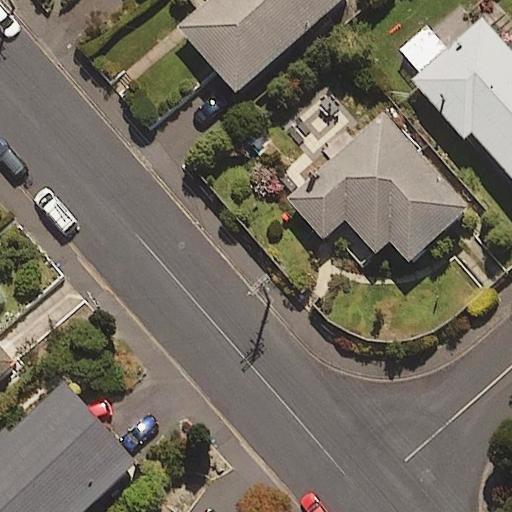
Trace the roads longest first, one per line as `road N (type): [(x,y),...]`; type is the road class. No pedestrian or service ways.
road 1 (residential): [(0,76),(366,495)]
road 2 (residential): [(366,495),(511,368)]
